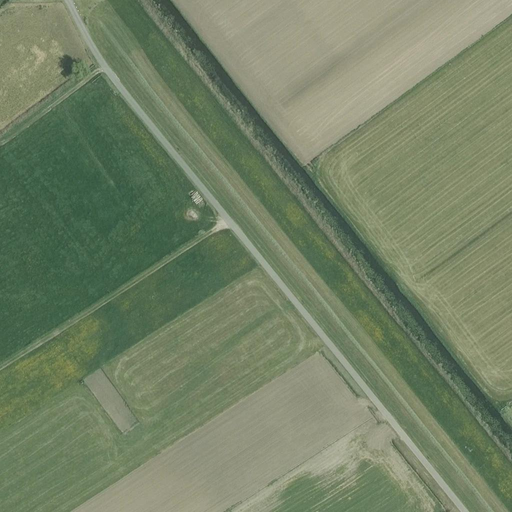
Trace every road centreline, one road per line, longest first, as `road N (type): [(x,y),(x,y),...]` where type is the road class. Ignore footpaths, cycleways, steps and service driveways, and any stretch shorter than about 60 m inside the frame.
road 1 (unclassified): [(462,511),(121,89),(67,0)]
road 2 (track): [(0,366),(228,220)]
road 3 (track): [(0,143),(103,65)]
